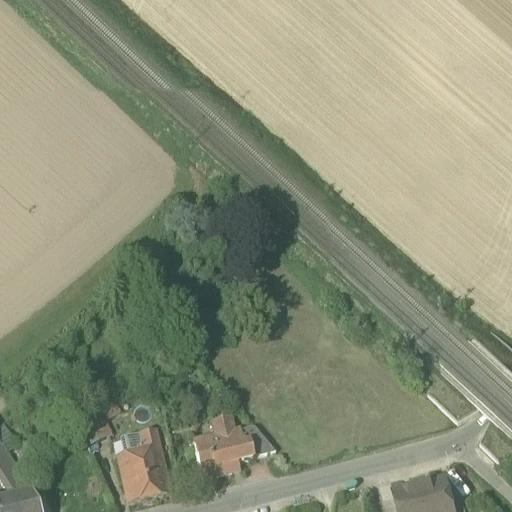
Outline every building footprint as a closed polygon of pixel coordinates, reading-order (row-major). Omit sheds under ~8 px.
[(78,430),(87,449),(110,439),(104,424),(110,419),(104,411),(78,430)] [(194,450),(202,483),(232,475),(230,468),(253,462),(249,447),(243,448),(239,435),(232,436),(229,422),(212,426),(217,444),(194,450)] [(249,447),(253,462),(274,457),(253,431),(239,435),(243,448),(249,447)] [(139,437),(144,453),(158,449),(155,434),(139,437)] [(117,459),(128,507),(170,497),(158,449),(144,453),(139,437),(120,441),(123,457),(117,459)] [(15,453),(28,473),(39,466),(35,460),(26,446),(15,453)] [(0,484),(3,489),(19,479),(0,449),(0,484)] [(30,497),(19,479),(3,489),(10,501),(30,497)] [(444,484),(419,490),(424,511),(451,511),(444,484)] [(424,511),(419,490),(393,497),(397,511),(424,511)] [(36,511),(31,497),(30,497),(10,501),(0,503),(0,511),(36,511)]
